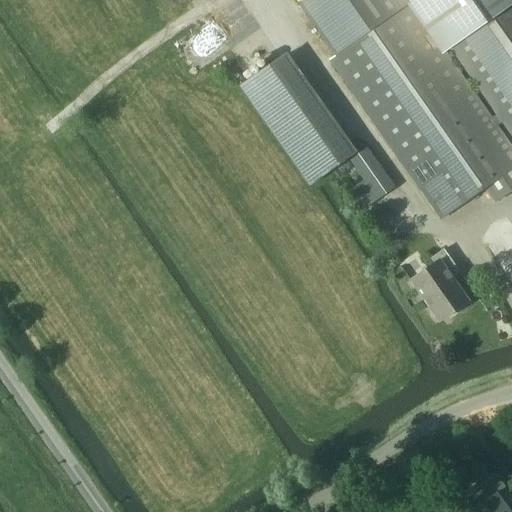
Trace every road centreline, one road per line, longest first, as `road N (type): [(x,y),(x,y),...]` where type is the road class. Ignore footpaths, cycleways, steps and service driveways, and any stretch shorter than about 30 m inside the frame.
road 1 (unclassified): [(295,511),(442,415),(511,401)]
road 2 (tertiary): [(101,511),(0,361)]
